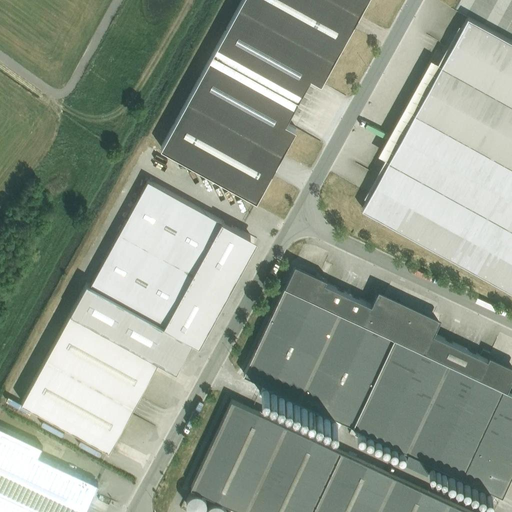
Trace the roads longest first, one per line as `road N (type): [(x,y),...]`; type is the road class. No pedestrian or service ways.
road 1 (unclassified): [(295,217),(134,511)]
road 2 (unclassified): [(415,0),(295,217)]
road 3 (unclassified): [(511,320),(295,217)]
